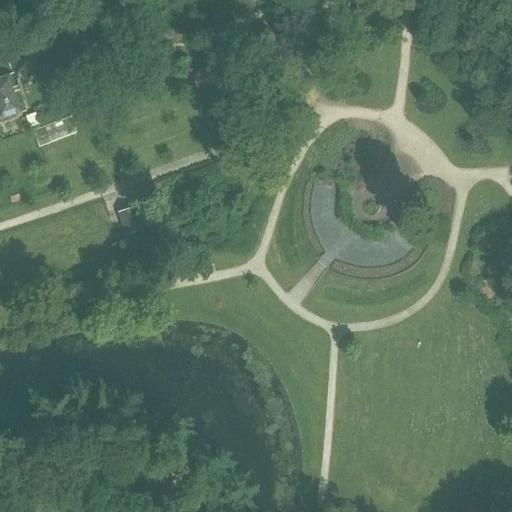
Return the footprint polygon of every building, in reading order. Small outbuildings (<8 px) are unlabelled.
[(243,49),(288,99),(292,103),(314,84),(264,30),(243,49)] [(0,78),(0,119),(25,111),(12,74),(0,78)] [(27,116),(32,130),(40,128),(34,113),(27,116)] [(76,133),(70,116),(33,131),(39,147),(76,133)] [(133,208),(118,213),(125,235),(141,230),(133,208)]
